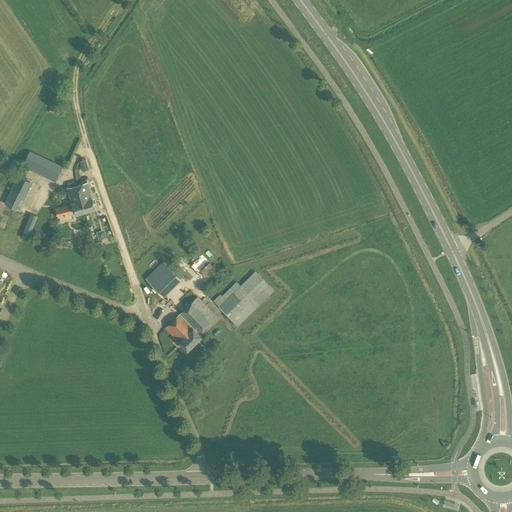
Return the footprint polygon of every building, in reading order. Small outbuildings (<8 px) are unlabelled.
[(55,180),(62,167),(29,151),(23,165),(55,180)] [(19,211),(32,183),(17,176),(4,204),(19,211)] [(78,186),(85,212),(95,209),(92,197),(88,183),(78,186)] [(75,214),(85,212),(78,186),(68,189),(75,214)] [(57,218),(71,215),(69,205),(55,209),(57,218)] [(27,240),(37,216),(31,214),(27,223),(19,220),(13,234),(27,240)] [(98,240),(106,238),(104,230),(96,232),(98,240)] [(197,272),(208,259),(201,253),(190,265),(197,272)] [(167,266),(162,271),(173,283),(179,277),(167,266)] [(238,326),(274,290),(255,271),(219,307),(238,326)] [(152,285),(156,280),(149,273),(145,278),(152,285)] [(187,351),(202,336),(200,334),(217,317),(197,297),(165,328),(187,351)]
